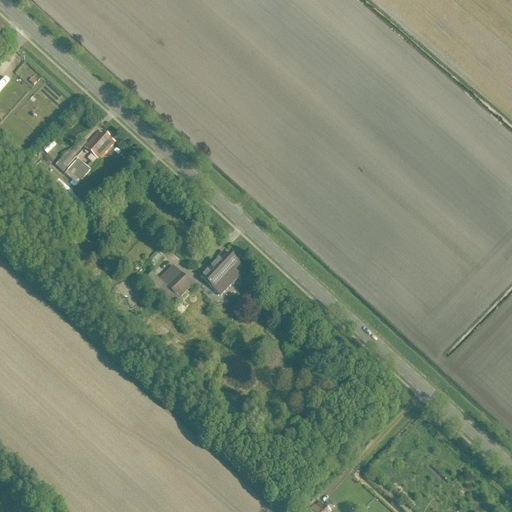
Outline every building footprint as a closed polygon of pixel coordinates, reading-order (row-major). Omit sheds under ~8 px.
[(104,135),(102,137),(99,135),(85,151),(98,163),(114,145),(104,135)] [(54,146),(50,142),(42,150),(45,154),(54,146)] [(76,160),(68,153),(55,168),(62,174),(76,160)] [(76,162),(66,173),(79,185),(89,174),(89,173),(97,164),(90,157),(85,162),(89,165),(85,170),(76,162)] [(60,180),(51,172),(45,179),(53,187),(60,180)] [(203,278),(221,296),(234,282),(229,278),(239,267),(229,258),(227,260),(224,257),(213,267),(203,278)] [(192,288),(172,268),(158,282),(151,275),(143,283),(170,310),(192,288)]
